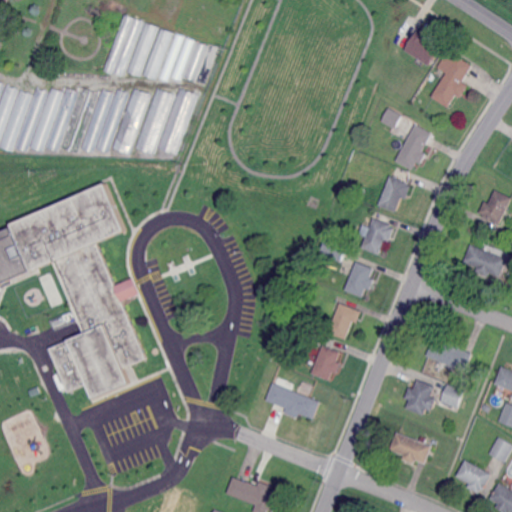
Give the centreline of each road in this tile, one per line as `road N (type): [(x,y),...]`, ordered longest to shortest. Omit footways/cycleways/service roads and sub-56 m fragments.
road 1 (residential): [(511,89),(448,197),(322,511)]
road 2 (residential): [(436,511),(209,421)]
